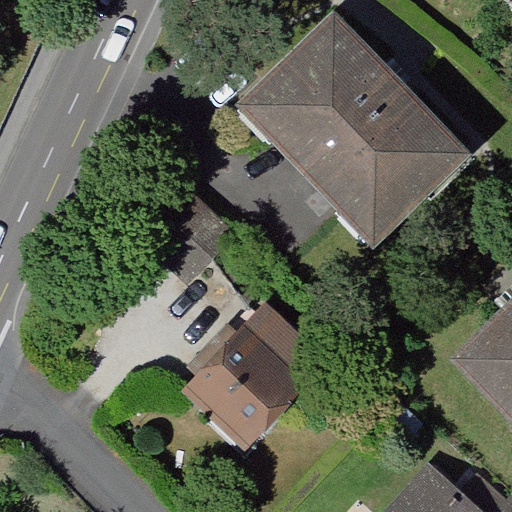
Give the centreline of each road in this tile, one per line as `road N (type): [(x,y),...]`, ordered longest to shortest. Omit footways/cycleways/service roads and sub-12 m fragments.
road 1 (secondary): [(110,0),(0,240)]
road 2 (residential): [(116,511),(0,399)]
